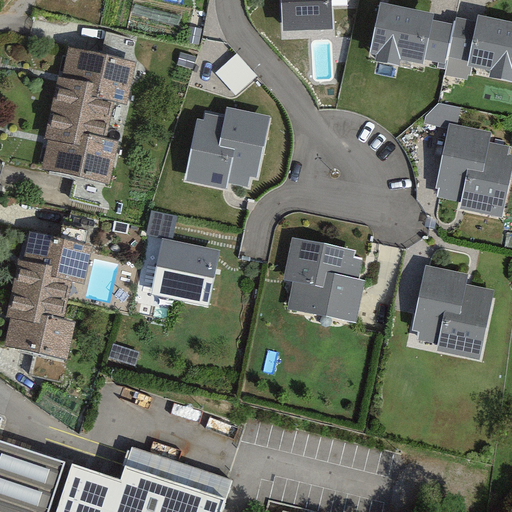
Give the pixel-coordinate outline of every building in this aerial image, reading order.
[(329,0),(279,0),(281,35),(331,34),(329,0)] [(442,71),(452,24),(378,10),(369,57),(442,71)] [(475,29),(452,24),(442,71),(442,77),(469,83),(471,71),(511,80),(511,26),(478,19),(475,29)] [(134,66),(69,53),(46,175),(110,188),(134,66)] [(215,73),(236,96),(258,76),(238,53),(215,73)] [(223,120),(199,114),(184,184),(226,193),(228,186),(252,191),(268,119),(226,110),(223,120)] [(492,133),(448,125),(434,200),(459,205),(457,212),(503,221),(511,170),(511,150),(489,146),(492,133)] [(149,236),(172,241),(177,219),(153,214),(149,236)] [(361,255),(290,240),(281,281),(292,284),(286,310),(354,324),(363,284),(355,282),(361,255)] [(218,253),(160,241),(149,296),(207,308),(218,253)] [(95,256),(33,242),(8,349),(69,364),(95,256)] [(467,276),(425,267),(410,340),(436,345),(434,353),(480,363),(494,293),(465,287),(467,276)] [(49,511),(64,466),(1,445),(0,449),(0,511),(49,511)] [(118,483),(64,466),(49,511),(220,511),(223,504),(124,469),(118,483)]
